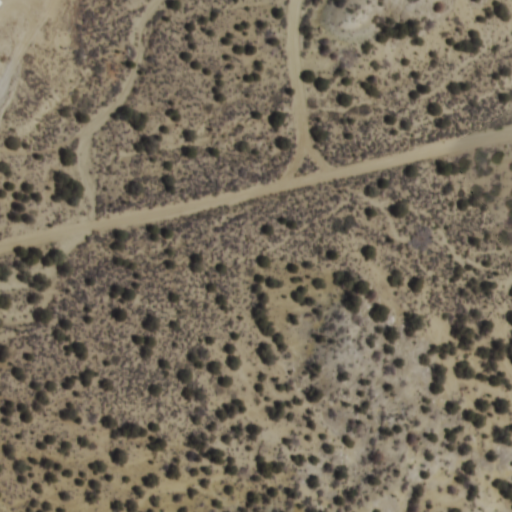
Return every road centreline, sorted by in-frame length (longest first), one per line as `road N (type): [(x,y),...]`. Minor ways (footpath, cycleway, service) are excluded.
road 1 (track): [(511,113),(276,163),(0,239)]
road 2 (track): [(315,0),(291,90),(302,158)]
